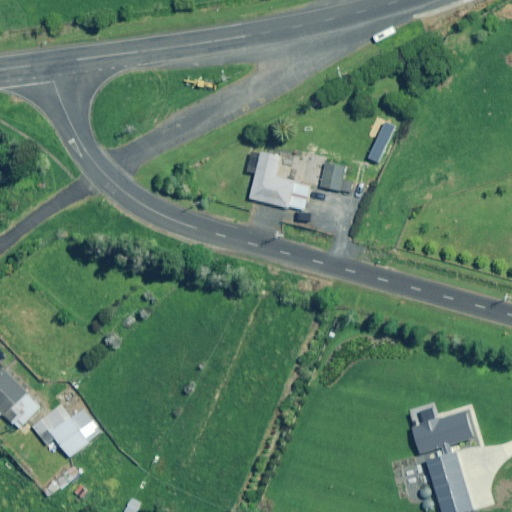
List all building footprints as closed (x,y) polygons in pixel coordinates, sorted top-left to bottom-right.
[(281,157),(262,153),(250,198),(305,212),(312,187),(275,178),(281,157)] [(347,167),(328,162),(322,186),(341,191),(347,167)] [(345,321),(336,319),(332,334),(340,337),(345,321)] [(42,408),(4,369),(0,373),(0,417),(4,413),(20,429),(42,408)] [(72,419),(62,406),(35,427),(49,445),(56,438),(71,457),(103,432),(85,410),(72,419)] [(138,511),(143,503),(132,498),(125,511),(138,511)]
